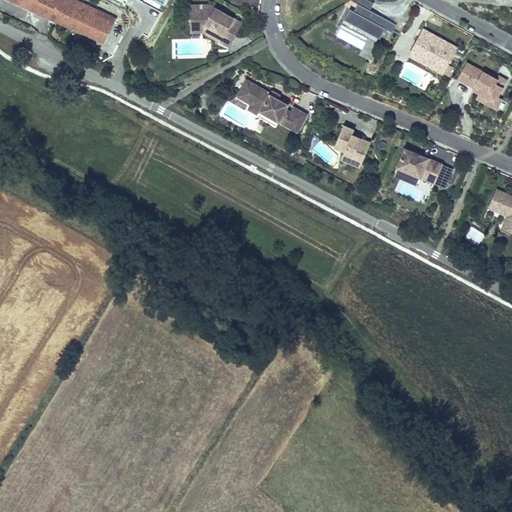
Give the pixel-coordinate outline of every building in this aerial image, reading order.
[(10,0),(53,19),(62,0),(10,0)] [(77,0),(62,0),(53,19),(103,42),(115,17),(77,0)] [(367,4),(359,0),(346,0),(345,1),(351,4),(363,11),(367,4)] [(224,8),(212,2),(211,5),(222,11),(224,8)] [(228,45),(241,21),(222,11),(211,5),(208,3),(189,3),(189,30),(202,30),(228,45)] [(363,11),(351,4),(347,12),(343,9),(337,20),(373,39),(379,29),(386,33),(390,25),(363,11)] [(437,40),(417,30),(415,34),(434,45),(437,40)] [(441,66),(450,47),(437,40),(434,45),(415,34),(404,56),(423,66),(427,59),(441,66)] [(437,73),(441,66),(427,59),(423,66),(437,73)] [(461,63),(452,79),(468,87),(475,91),(474,94),(484,99),(492,96),(497,87),(490,83),(492,79),(461,63)] [(287,105),(289,101),(268,89),(269,88),(247,75),(239,89),(246,93),(244,97),(251,101),(248,106),(258,112),(261,107),(279,118),(298,129),(308,111),(294,103),(291,108),(287,105)] [(497,87),(501,79),(493,76),(492,79),(490,83),(497,87)] [(491,108),(496,99),(492,96),(484,99),(474,94),(471,98),(491,108)] [(279,118),(261,107),(258,112),(277,122),(279,118)] [(366,159),(373,140),(363,136),(359,134),(360,132),(357,131),(358,128),(346,123),(337,144),(347,149),(347,151),(366,159)] [(438,181),(446,162),(421,152),(421,154),(418,152),(418,150),(408,146),(400,165),(438,181)] [(303,160),(306,154),(300,151),(297,157),(303,160)] [(366,159),(347,151),(344,157),(363,165),(366,159)] [(511,229),(511,194),(510,193),(496,187),(488,205),(507,213),(502,225),(511,229)]
